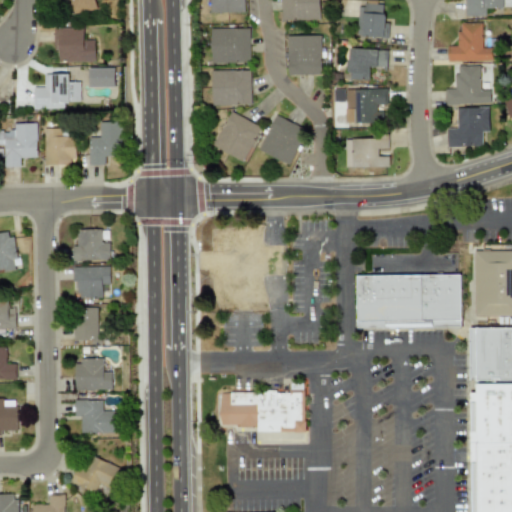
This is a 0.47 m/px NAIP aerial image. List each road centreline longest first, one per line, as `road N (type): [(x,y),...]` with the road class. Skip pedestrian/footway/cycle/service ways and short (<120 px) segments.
road 1 (residential): [(176,195),(411,194),(511,163)]
road 2 (primary): [(151,195),(155,511)]
road 3 (residential): [(46,199),(48,445),(40,461),(0,466)]
road 4 (residential): [(263,0),(269,66),(316,118),(323,197)]
road 5 (primary): [(176,195),(171,0)]
road 6 (residential): [(426,189),(418,144),(422,0)]
road 7 (primary): [(147,16),(151,195)]
road 8 (primary): [(180,511),(178,351)]
road 9 (primary): [(178,351),(176,195)]
road 10 (residential): [(0,201),(151,195)]
